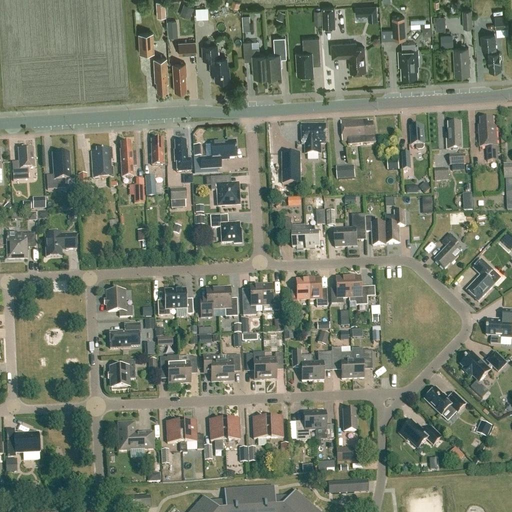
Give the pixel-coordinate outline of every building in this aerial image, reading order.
[(237,10),(240,4),(232,1),(230,7),(237,10)] [(184,5),(179,16),(189,20),(193,9),(184,5)] [(196,7),(196,18),(209,18),(208,6),(196,7)] [(322,8),(322,29),(335,29),(334,7),(322,8)] [(282,22),(285,14),(279,11),(276,19),(282,22)] [(369,24),(375,15),(368,11),(362,20),(369,24)] [(462,11),(463,29),(473,28),(472,11),(462,11)] [(496,30),(509,29),(508,17),(495,17),(496,30)] [(392,19),(393,41),(406,40),(405,18),(392,19)] [(422,29),(423,36),(431,36),(431,27),(430,27),(430,24),(411,25),(411,29),(422,29)] [(138,34),(139,54),(153,54),(152,34),(138,34)] [(496,53),(495,36),(481,37),(482,50),(487,50),(489,72),(499,71),(499,59),(499,57),(499,54),(498,53),(496,53)] [(446,46),(454,45),(452,37),(445,38),(446,46)] [(285,59),(284,38),(273,38),(274,55),(265,55),(267,77),(271,77),(273,79),(276,78),(278,77),(280,76),(279,59),(285,59)] [(320,59),(319,38),(311,39),(302,39),(303,46),(303,53),(296,54),(297,76),(313,74),(313,65),(312,60),(320,59)] [(195,42),(178,43),(179,56),(196,55),(195,42)] [(267,77),(265,55),(259,56),(258,48),(251,48),(251,42),(243,42),(244,61),(252,61),(253,78),(255,78),(257,80),(261,79),(262,77),(267,77)] [(349,72),(365,71),(364,48),(355,49),(355,43),(330,45),(331,58),(348,57),(349,72)] [(214,74),(215,82),(230,81),(229,67),(227,68),(226,59),(217,59),(217,47),(202,48),(202,61),(209,60),(210,74),(214,74)] [(455,76),(469,75),(467,48),(453,49),(455,76)] [(415,66),(417,66),(416,51),(397,52),(398,67),(400,67),(401,79),(416,78),(415,66)] [(167,83),(165,58),(153,59),(153,70),(154,81),(156,81),(157,93),(167,92),(166,83),(167,83)] [(185,65),(172,65),(174,92),(186,91),(185,76),(186,76),(185,65)] [(368,119),(341,122),(342,142),(348,142),(349,146),(366,144),(376,143),(373,122),(368,122),(368,119)] [(488,162),(498,162),(497,147),(496,128),(494,128),(494,119),(481,119),(481,126),(479,126),(481,148),(487,147),(488,162)] [(447,151),(462,150),(461,124),(449,124),(449,135),(447,136),(447,151)] [(320,154),(320,145),(325,144),(325,129),(322,129),(322,125),(302,126),(303,145),(305,145),(305,154),(320,154)] [(410,128),(411,147),(416,146),(416,149),(418,151),(422,151),(424,149),(424,146),(425,146),(423,127),(410,128)] [(151,167),(164,167),(163,142),(151,142),(151,167)] [(236,159),(235,142),(228,142),(228,144),(211,145),(212,159),(200,159),(201,171),(221,170),(221,162),(224,161),(223,160),(236,159)] [(190,160),(187,160),(187,152),(186,152),(185,143),(175,143),(176,152),(174,152),(175,163),(176,163),(177,174),(191,173),(190,160)] [(121,145),(121,152),(120,152),(122,179),(133,178),(133,168),(136,168),(135,153),(131,154),(130,144),(121,145)] [(35,170),(34,150),(19,151),(20,164),(13,164),(14,183),(29,182),(29,170),(35,170)] [(93,180),(113,179),(112,150),(97,151),(97,154),(92,155),(93,180)] [(46,177),(47,191),(58,191),(58,186),(64,185),(64,181),(71,180),(69,155),(65,155),(63,153),(61,153),(59,153),(58,154),(56,155),(52,156),(54,177),(46,177)] [(411,171),(410,154),(402,155),(403,172),(411,171)] [(282,156),(283,186),(295,185),(295,195),(301,195),(301,185),(300,155),(282,156)] [(466,156),(449,157),(450,167),(466,166),(466,156)] [(388,172),(399,171),(398,162),(387,162),(388,172)] [(337,168),(337,181),(355,180),(355,167),(337,168)] [(436,172),(436,182),(451,181),(450,172),(436,172)] [(78,176),(80,197),(88,196),(87,176),(78,176)] [(184,186),(193,185),(192,176),(183,177),(184,186)] [(156,197),(155,185),(155,177),(145,178),(147,198),(156,197)] [(239,206),(238,185),(226,186),(225,178),(210,179),(211,192),(217,191),(218,207),(239,206)] [(136,187),(133,187),(134,197),(134,205),(144,205),(144,180),(136,180),(136,187)] [(424,195),(430,190),(427,186),(421,191),(424,195)] [(186,190),(170,191),(170,202),(186,201),(186,190)] [(45,199),(32,200),(33,211),(45,210),(45,199)] [(289,208),(301,208),(300,199),(288,199),(289,208)] [(7,213),(12,208),(8,204),(3,209),(7,213)] [(196,215),(203,214),(203,206),(195,207),(196,215)] [(38,221),(48,221),(48,212),(37,213),(38,221)] [(318,227),(326,227),(325,212),(317,213),(318,227)] [(336,227),(336,212),(327,212),(327,227),(336,227)] [(78,224),(78,213),(69,213),(70,224),(78,224)] [(395,213),(395,217),(386,218),(387,245),(400,245),(399,228),(406,228),(405,213),(395,213)] [(358,248),(357,234),(366,233),(365,219),(365,215),(352,216),(353,229),(346,230),(347,248),(358,248)] [(196,226),(204,226),(204,217),(195,218),(196,226)] [(242,245),(241,230),(240,231),(239,224),(224,225),(223,217),(210,218),(211,229),(221,229),(222,245),(234,244),(234,245),(242,245)] [(375,219),(365,219),(366,233),(372,233),(373,247),(386,247),(385,224),(376,224),(375,219)] [(307,251),(306,228),(306,226),(292,227),(292,221),(286,221),(287,235),(292,235),(293,249),(297,249),(298,251),(304,251),(307,251)] [(461,228),(467,234),(472,229),(467,223),(461,228)] [(178,236),(181,228),(175,226),(172,234),(178,236)] [(320,233),(315,233),(315,228),(306,228),(307,251),(310,250),(316,250),(316,248),(320,248),(320,233)] [(347,248),(346,230),(334,230),(335,249),(347,248)] [(7,234),(7,241),(8,260),(27,260),(27,249),(36,249),(35,235),(20,235),(16,235),(16,234),(7,234)] [(45,235),(45,237),(46,259),(62,258),(62,250),(66,249),(66,251),(77,251),(76,235),(61,236),(61,234),(45,235)] [(451,266),(461,255),(454,248),(458,243),(450,235),(442,244),(447,249),(435,261),(445,271),(450,265),(451,266)] [(506,247),(511,241),(507,237),(501,243),(506,247)] [(479,303),(495,286),(488,279),(494,272),(482,261),(474,270),(481,277),(467,292),(479,303)] [(360,278),(348,279),(349,299),(355,299),(356,307),(367,306),(366,288),(361,289),(360,278)] [(349,299),(348,279),(336,279),(336,290),(330,290),(331,305),(337,305),(337,300),(349,299)] [(320,280),(308,281),(309,301),(316,301),(317,308),(327,308),(327,290),(321,290),(320,280)] [(309,301),(308,281),(296,281),(296,292),(291,292),(291,310),(298,309),(297,301),(309,301)] [(272,297),(272,286),(261,287),(262,307),(273,307),(273,312),(279,312),(278,297),(272,297)] [(262,307),(261,287),(250,287),(250,301),(242,301),(243,317),(256,317),(256,308),(262,307)] [(224,290),(218,290),(219,311),(225,310),(225,318),(238,318),(237,302),(231,303),(230,288),(224,289),(224,290)] [(219,311),(218,290),(212,291),(212,289),(206,289),(206,301),(200,302),(201,319),(212,319),(211,311),(219,311)] [(186,290),(175,291),(176,311),(187,311),(187,316),(193,316),(192,300),(186,301),(186,290)] [(176,311),(175,291),(164,291),(164,302),(157,302),(158,318),(170,317),(170,311),(176,311)] [(125,308),(124,293),(107,294),(108,313),(119,312),(120,319),(132,318),(132,308),(125,308)] [(511,311),(503,311),(503,321),(488,320),(487,337),(491,337),(490,345),(501,345),(501,339),(511,339),(511,311)] [(145,331),(153,331),(153,321),(145,321),(145,331)] [(140,348),(139,335),(140,335),(140,325),(124,326),(125,333),(109,334),(110,350),(140,348)] [(329,335),(321,332),(319,338),(327,341),(329,335)] [(241,336),(234,337),(234,349),(242,348),(241,336)] [(211,337),(199,337),(199,346),(211,346),(211,337)] [(165,339),(157,339),(158,347),(165,347),(165,339)] [(353,380),(352,362),(351,354),(341,354),(341,349),(331,350),(331,354),(332,372),(341,372),(341,381),(353,380)] [(362,361),(352,362),(353,380),(364,380),(363,371),(372,371),(371,351),(362,352),(362,361)] [(313,382),(312,363),(311,357),(301,357),(301,352),(291,353),(292,369),(301,369),(302,383),(313,382)] [(275,360),(264,360),(265,381),(276,380),(276,369),(277,368),(283,367),(282,354),(275,355),(275,360)] [(332,372),(331,354),(318,354),(318,363),(312,363),(313,382),(324,382),(323,373),(332,372)] [(491,372),(490,371),(493,368),(499,373),(507,365),(495,354),(487,362),(491,366),(488,369),(472,354),(467,359),(466,359),(465,360),(467,361),(462,367),(465,370),(463,371),(472,379),(473,378),(479,384),(491,372)] [(265,381),(264,360),(258,360),(258,355),(246,356),(247,369),(252,369),(254,370),(254,381),(265,381)] [(227,362),(221,362),(222,383),(233,382),(233,371),(234,370),(240,369),(239,356),(227,357),(227,362)] [(222,383),(221,362),(220,357),(210,358),(203,358),(204,371),(209,371),(211,372),(211,383),(222,383)] [(167,360),(160,360),(161,373),(166,373),(168,374),(168,381),(168,385),(179,385),(178,364),(178,358),(167,358),(167,360)] [(189,364),(178,364),(179,385),(191,384),(190,373),(191,372),(197,371),(196,358),(189,359),(189,364)] [(156,360),(148,361),(149,375),(157,375),(156,360)] [(111,382),(112,388),(128,387),(128,381),(135,380),(135,372),(134,362),(122,362),(122,369),(111,369),(111,375),(111,382)] [(458,414),(466,406),(455,395),(449,401),(447,399),(447,400),(436,389),(425,401),(442,417),(451,407),(458,414)] [(344,433),(356,433),(355,411),(343,411),(344,433)] [(326,412),(314,413),(315,432),(326,431),(327,441),(334,441),(333,426),(326,426),(326,412)] [(295,426),(296,442),(310,441),(309,432),(315,432),(314,413),(303,413),(304,425),(295,426)] [(282,418),(270,419),(270,429),(265,429),(266,440),(283,439),(282,418)] [(266,440),(265,429),(270,429),(270,419),(253,419),(254,441),(266,440)] [(239,420),(227,421),(227,431),(222,431),(223,442),(240,441),(239,420)] [(227,431),(227,421),(209,421),(210,443),(223,442),(222,431),(227,431)] [(203,436),(196,436),(196,422),(184,423),(184,433),(179,434),(180,444),(180,454),(182,453),(182,455),(187,455),(186,444),(197,444),(197,451),(204,451),(203,436)] [(184,433),(184,423),(166,424),(167,445),(180,444),(179,434),(184,433)] [(407,428),(407,427),(399,435),(407,442),(408,441),(418,450),(427,441),(434,447),(442,438),(431,428),(426,434),(419,427),(418,428),(413,423),(407,428)] [(480,435),(488,439),(493,427),(485,424),(480,435)] [(153,449),(152,435),(134,436),(134,425),(119,426),(120,451),(153,449)] [(15,455),(40,454),(39,434),(14,435),(14,440),(7,441),(8,459),(16,458),(15,455)] [(280,446),(281,462),(290,462),(289,445),(280,446)] [(213,462),(212,448),(205,449),(206,463),(213,462)] [(336,450),(337,462),(354,462),(353,449),(336,450)] [(456,449),(448,457),(457,465),(465,457),(456,449)] [(168,451),(161,451),(162,466),(169,466),(168,451)] [(327,471),(335,469),(333,462),(325,465),(327,471)] [(161,476),(149,476),(149,485),(162,484),(161,476)] [(354,494),(353,483),(331,485),(332,495),(354,494)] [(314,511),(293,494),(289,498),(279,499),(275,499),(274,490),(224,493),(225,502),(219,503),(211,503),(206,499),(194,511),(314,511)] [(147,509),(146,499),(124,501),(125,511),(147,509)]
